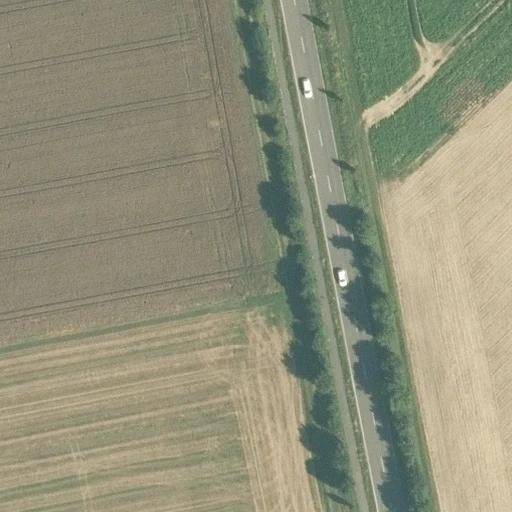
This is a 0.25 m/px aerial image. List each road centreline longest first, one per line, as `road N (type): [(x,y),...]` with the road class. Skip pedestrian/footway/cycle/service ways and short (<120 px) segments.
road 1 (track): [(434,511),(338,0)]
road 2 (tertiary): [(392,511),(296,0)]
road 3 (track): [(339,511),(243,0)]
